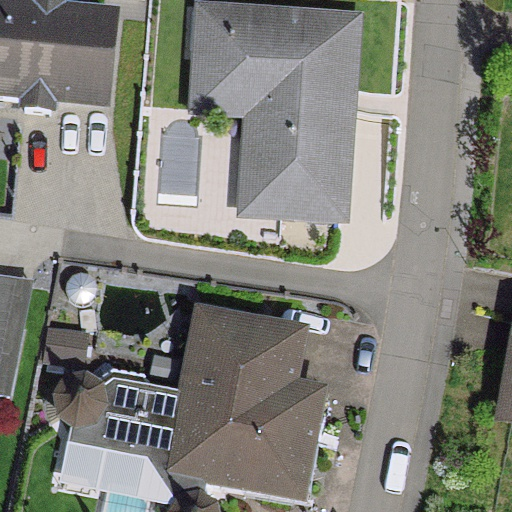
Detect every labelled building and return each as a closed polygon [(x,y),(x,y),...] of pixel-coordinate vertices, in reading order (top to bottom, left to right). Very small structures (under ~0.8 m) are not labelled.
[(50,101),(101,106),(109,29),(54,23),(56,7),(30,4),(29,14),(0,11),(0,102),(20,105),(18,115),(44,118),(46,100),(50,101)] [(275,184),(273,217),(335,221),(347,26),(198,17),(192,111),(247,115),(242,182),(275,184)] [(294,341),(270,336),(196,322),(179,406),(135,397),(127,438),(156,479),(197,487),(198,480),(293,499),(308,426),(291,422),(281,407),(294,341)] [(70,342),(46,338),(43,357),(67,361),(70,342)] [(511,346),(499,420),(511,422),(511,346)] [(66,426),(74,428),(82,426),(89,422),(94,416),(95,408),(94,400),(90,393),(83,389),(75,387),(67,388),(61,392),(56,398),(54,406),(55,415),(60,422),(66,426)] [(194,505),(194,504),(187,503),(179,505),(173,510),(171,511),(202,511),(200,509),(194,505)]
